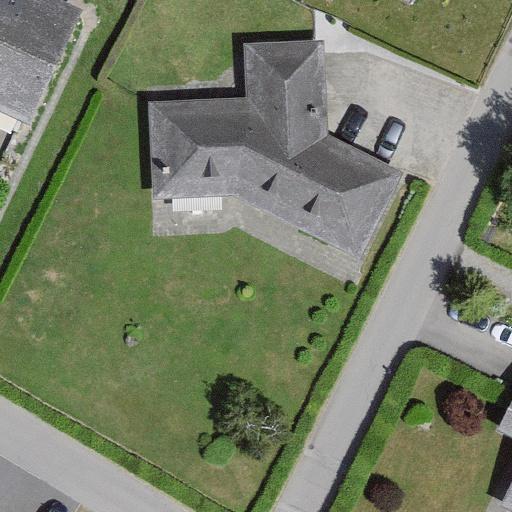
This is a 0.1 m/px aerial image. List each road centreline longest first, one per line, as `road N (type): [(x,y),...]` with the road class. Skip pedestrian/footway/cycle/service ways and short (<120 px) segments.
road 1 (residential): [(301,511),(511,87)]
road 2 (residential): [(162,511),(0,411)]
